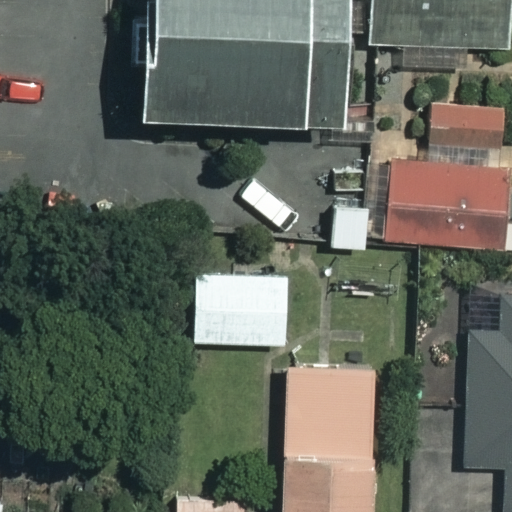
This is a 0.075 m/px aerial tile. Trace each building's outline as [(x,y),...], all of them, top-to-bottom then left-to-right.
[(149,54),(147,98),(349,106),(353,26),(371,27),(370,35),(511,41),(511,0),(150,0),(150,8),(134,7),(132,53),(149,54)] [(365,231),(511,240),(511,216),(509,216),(509,210),(511,210),(511,186),(510,186),(511,162),(511,159),(501,159),(505,100),(433,96),(429,153),(393,151),(392,160),(366,158),(364,200),(333,198),(331,237),(365,240),(365,231)] [(285,270),(186,267),(184,336),(283,339),(285,270)] [(511,511),(511,288),(496,288),(495,328),(460,328),(458,462),(501,463),(499,511),(511,511)] [(363,511),(367,361),(275,359),(270,511),(229,511),(229,498),(169,496),(168,511),(363,511)]
